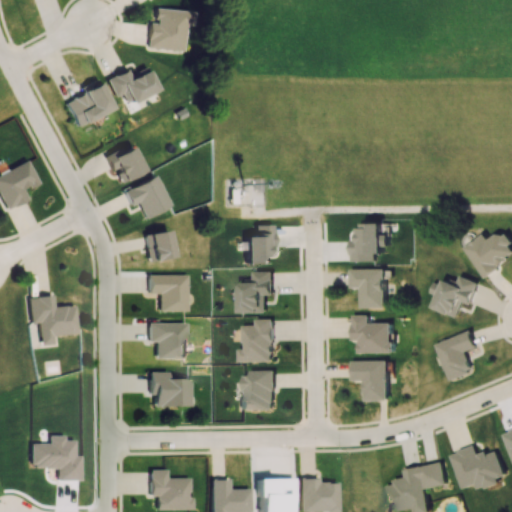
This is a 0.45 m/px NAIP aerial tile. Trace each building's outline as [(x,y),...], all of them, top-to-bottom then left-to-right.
[(192,11),(153,9),(152,23),(147,23),(145,48),(182,50),(183,25),(191,25),(192,11)] [(155,91),(145,67),(127,74),(125,69),(104,78),(112,97),(120,94),(124,104),(155,91)] [(75,127),(110,109),(95,79),(77,88),(80,94),(63,103),(75,127)] [(119,183),(142,171),(130,146),(120,151),(118,148),(102,155),(109,171),(112,169),(119,183)] [(36,183),(25,160),(0,172),(0,202),(4,210),(26,199),(21,190),(36,183)] [(128,206),(136,203),(142,218),(168,207),(156,176),(121,190),(128,206)] [(352,239),(352,261),(377,261),(377,253),(384,252),(383,222),(364,223),(364,227),(358,228),(358,239),(352,239)] [(244,264),(269,263),(268,247),(271,247),(271,224),(252,225),(253,236),(243,236),(244,264)] [(147,261),(171,257),(167,230),(142,234),(147,261)] [(481,275),(511,258),(511,241),(506,230),(488,240),(485,234),(465,245),(481,275)] [(385,268),(351,269),(351,288),(362,288),(362,307),(386,307),(385,268)] [(266,312),(266,295),(272,294),(272,271),(253,271),(253,282),(240,282),(240,312),(266,312)] [(185,311),(185,275),(146,275),(146,293),(157,293),(157,311),(185,311)] [(457,316),(463,301),(471,304),(479,282),(460,275),(457,283),(444,279),(442,285),(433,281),(429,292),(437,295),(433,308),(457,316)] [(75,334),(73,305),(52,307),(51,295),(26,296),(28,323),(36,323),(38,345),(51,344),(50,336),(75,334)] [(393,322),(369,322),(369,314),(353,314),(353,340),(359,339),(359,352),(393,352),(393,322)] [(242,325),(243,348),(238,349),(238,361),(273,360),(272,318),(255,319),(255,325),(242,325)] [(185,358),(184,322),(146,323),(146,341),(153,341),(154,358),(185,358)] [(466,351),(476,347),(470,330),(435,343),(449,381),(473,371),(466,351)] [(353,361),(354,380),(365,380),(366,400),(389,399),(388,360),(353,361)] [(274,409),(273,371),(244,371),(244,397),(240,397),(240,409),(274,409)] [(152,406),(188,406),(187,378),(166,379),(166,372),(147,372),(147,394),(152,394),(152,406)] [(463,488),(478,483),(479,488),(508,479),(498,450),(489,453),(488,450),(479,453),(476,445),(451,453),(463,488)] [(427,488),(448,484),(444,461),(405,469),(406,477),(395,479),(395,483),(388,485),(393,511),(409,511),(431,508),(427,488)] [(189,478),(164,478),(164,470),(148,470),(147,496),(154,496),(154,509),(188,509),(189,478)] [(286,511),(285,496),(290,496),(290,478),(255,478),(255,511),(286,511)] [(335,511),(335,481),(315,481),(315,478),(297,478),(298,511),(335,511)] [(247,511),(247,489),(227,489),(227,479),(208,480),(209,511),(247,511)]
